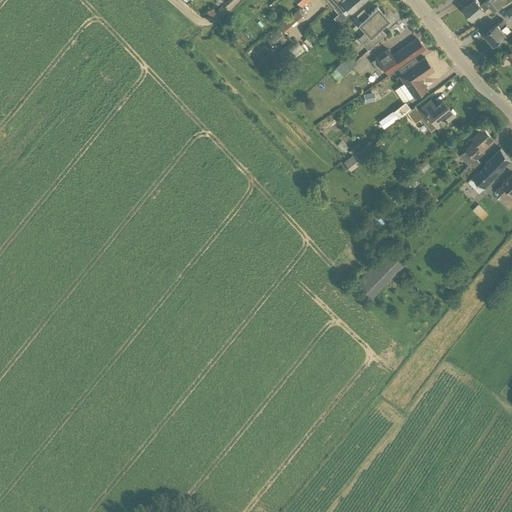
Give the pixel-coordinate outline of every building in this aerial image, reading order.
[(333,18),(338,23),(365,0),(343,0),(342,2),(340,0),(327,0),(339,14),(333,18)] [(473,0),(463,8),(473,19),(479,14),(480,15),(486,11),(485,10),(490,6),(494,11),(506,1),(505,0),(486,0),(485,1),(486,1),(481,5),(476,0),(473,0)] [(383,13),(377,7),(368,16),(364,11),(357,17),(362,22),(359,24),(366,32),(358,39),(368,50),(386,34),(380,28),(387,22),(384,19),(388,16),(384,11),(383,13)] [(279,24),(286,33),(305,18),(299,9),(279,24)] [(502,29),(507,24),(503,19),(498,24),(497,24),(485,34),(494,45),(506,35),(502,29)] [(279,52),(291,40),(276,27),(265,39),(279,52)] [(389,74),(406,62),(425,49),(417,38),(392,56),(388,50),(377,57),(389,74)] [(280,54),(288,64),(304,51),(296,41),(280,54)] [(349,55),(335,68),(343,77),(357,63),(349,55)] [(399,75),(404,83),(417,74),(420,79),(434,70),(425,57),(413,65),(410,60),(398,68),(402,73),(399,75)] [(417,74),(404,83),(399,86),(409,100),(414,97),(427,89),(420,79),(417,74)] [(365,103),(373,102),(372,93),(363,94),(365,103)] [(416,105),(411,109),(408,112),(412,117),(417,114),(430,131),(437,126),(445,120),(447,122),(454,115),(443,100),(435,106),(430,100),(419,110),(416,105)] [(408,112),(411,109),(405,102),(379,123),(381,125),(379,127),(381,129),(382,127),(385,130),(408,112)] [(460,174),(464,179),(481,163),(476,158),(489,145),(487,144),(493,138),(484,129),(473,139),(475,142),(467,149),(460,156),(469,166),(460,174)] [(371,142),(366,146),(370,151),(375,147),(371,142)] [(358,152),(364,159),(371,153),(370,151),(366,146),(358,152)] [(511,159),(501,148),(468,182),(475,188),(480,183),(484,188),(498,175),(496,174),(503,166),(504,167),(511,159)] [(350,171),(361,163),(354,153),(343,162),(350,171)] [(497,190),(504,197),(509,192),(511,194),(511,175),(502,184),(502,185),(497,190)] [(432,193),(429,189),(427,191),(425,189),(422,193),(435,205),(439,201),(431,194),(432,193)] [(483,219),(489,213),(479,203),(474,209),(483,219)] [(374,298),(407,262),(392,249),(359,284),(374,298)]
